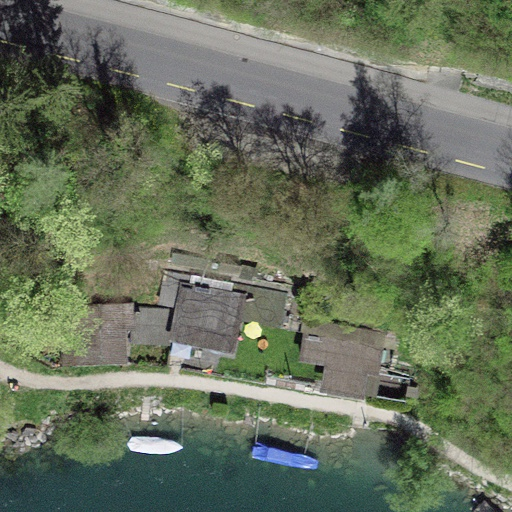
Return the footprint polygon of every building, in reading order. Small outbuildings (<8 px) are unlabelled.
[(190,287),(191,275),(165,271),(158,308),(177,311),(182,285),(190,287)] [(233,284),(231,294),(241,296),(237,323),(281,330),(287,293),(233,284)] [(190,287),(182,285),(177,311),(170,348),(230,359),(237,323),(241,296),(231,294),(190,287)] [(128,369),(127,308),(74,308),(74,323),(62,323),(63,370),(128,369)] [(166,346),(169,311),(140,309),(137,344),(166,346)] [(326,366),(321,392),(366,401),(371,374),(380,376),(388,334),(307,320),(300,361),(326,366)]
